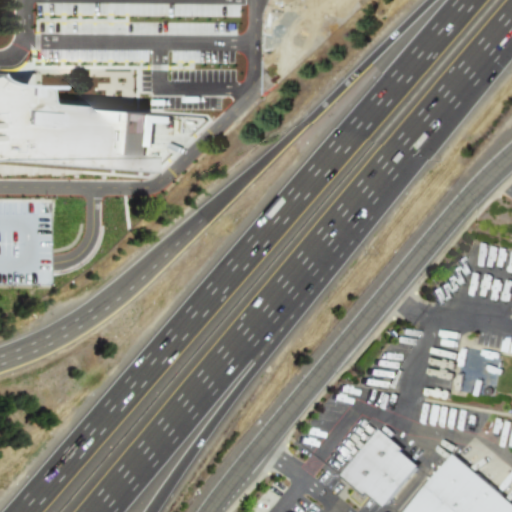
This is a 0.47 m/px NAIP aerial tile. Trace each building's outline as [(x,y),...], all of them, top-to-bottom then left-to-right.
[(1,0),(2,72),(73,72),(72,0),(1,0)] [(282,36),(282,0),(209,0),(209,35),(282,36)] [(193,7),(120,6),(119,80),(192,81),(193,7)] [(203,107),(218,107),(218,81),(243,82),(243,64),(270,64),(270,51),(282,51),(282,42),(203,41),(203,107)] [(0,86),(3,86),(16,87),(19,87),(19,88),(24,88),(25,101),(25,102),(27,104),(29,105),(32,105),(145,114),(145,120),(144,120),(142,157),(134,157),(133,171),(0,160),(0,86)] [(0,202),(49,202),(49,263),(49,285),(0,284),(0,202)] [(342,471),(380,426),(422,462),(384,507),(342,471)] [(406,511),(458,452),(511,498),(511,511),(406,511)]
